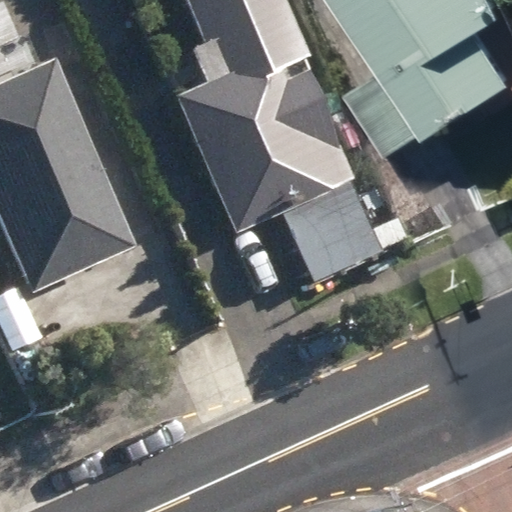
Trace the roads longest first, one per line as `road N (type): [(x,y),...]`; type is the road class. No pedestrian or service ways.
road 1 (tertiary): [(152,511),(442,383)]
road 2 (residential): [(507,511),(442,383)]
